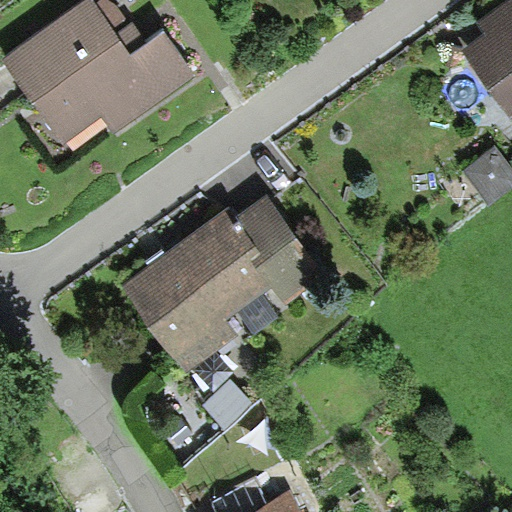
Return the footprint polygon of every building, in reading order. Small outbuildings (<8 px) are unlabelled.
[(92,0),(76,0),(0,56),(0,62),(74,162),(192,75),(154,24),(126,45),(92,0)] [(511,0),(502,0),(452,34),(511,120),(511,0)] [(221,334),(210,318),(261,284),(274,302),(315,273),(262,195),(227,219),(221,210),(117,280),(164,349),(168,346),(179,364),(221,334)] [(215,422),(256,406),(242,374),(202,390),(215,422)] [(295,511),(284,488),(257,501),(257,502),(236,511),(295,511)]
